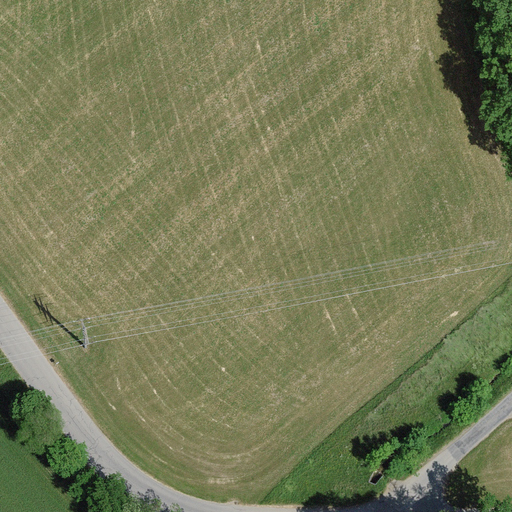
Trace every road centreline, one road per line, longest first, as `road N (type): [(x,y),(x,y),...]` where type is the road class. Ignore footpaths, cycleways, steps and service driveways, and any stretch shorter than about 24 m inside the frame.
road 1 (unclassified): [(181,511),(130,484),(103,458),(0,322)]
road 2 (unclassified): [(375,511),(511,400)]
